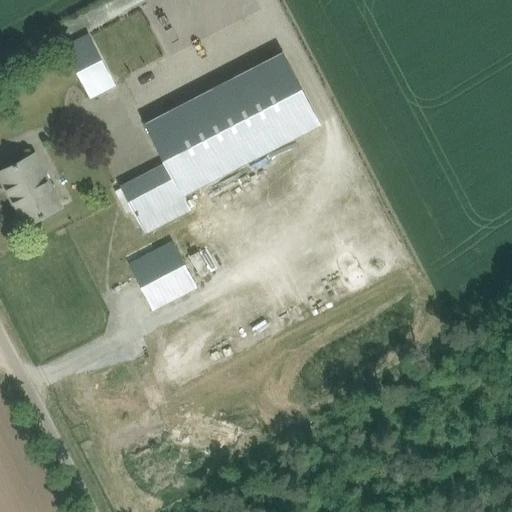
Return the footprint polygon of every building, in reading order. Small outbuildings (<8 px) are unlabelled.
[(88,34),(64,46),(91,97),(115,85),(88,34)] [(285,56),(149,127),(185,199),(322,127),(285,56)] [(34,154),(30,156),(0,171),(0,174),(26,225),(62,207),(44,173),(34,154)] [(167,164),(123,187),(146,232),(190,209),(182,194),(167,164)] [(440,201),(146,331),(182,410),(326,346),(314,319),(463,254),(440,201)] [(151,243),(126,256),(153,309),(197,287),(173,241),(155,250),(151,243)]
